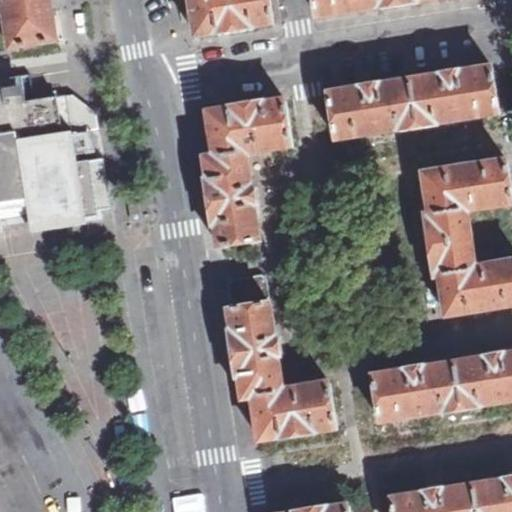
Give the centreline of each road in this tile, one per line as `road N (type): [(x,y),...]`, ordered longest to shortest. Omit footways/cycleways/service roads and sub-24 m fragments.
road 1 (residential): [(256,163),(399,140),(432,340),(289,363),(272,259)]
road 2 (residential): [(223,487),(153,84)]
road 3 (residential): [(511,28),(153,84)]
road 4 (residential): [(511,441),(223,487)]
